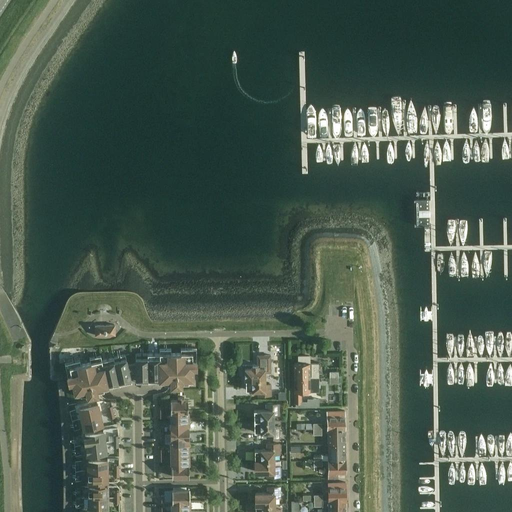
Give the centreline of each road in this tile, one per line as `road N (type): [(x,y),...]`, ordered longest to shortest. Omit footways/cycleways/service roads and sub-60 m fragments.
road 1 (residential): [(351,511),(349,334)]
road 2 (residential): [(79,329),(103,315),(144,335),(221,335)]
road 3 (residential): [(221,481),(221,335)]
road 4 (residential): [(221,335),(349,334)]
